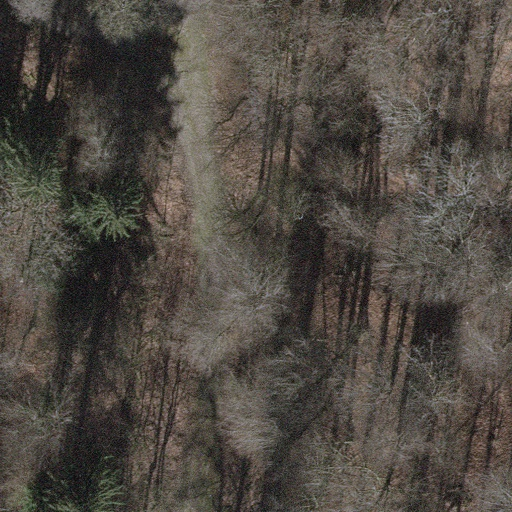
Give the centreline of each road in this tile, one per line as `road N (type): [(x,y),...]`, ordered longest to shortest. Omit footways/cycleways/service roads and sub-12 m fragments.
road 1 (track): [(159,21),(206,166),(210,337),(195,511)]
road 2 (track): [(10,0),(38,19),(117,32),(159,21),(184,0)]
